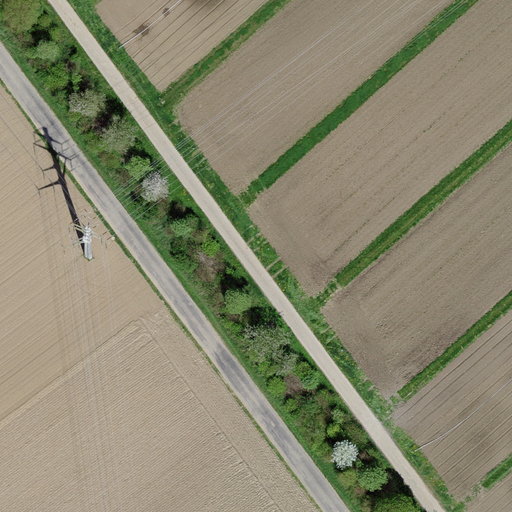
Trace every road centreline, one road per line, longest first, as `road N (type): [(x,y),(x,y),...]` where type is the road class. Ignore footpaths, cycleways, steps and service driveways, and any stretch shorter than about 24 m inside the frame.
road 1 (track): [(61,0),(444,511)]
road 2 (unclassified): [(333,511),(0,64)]
